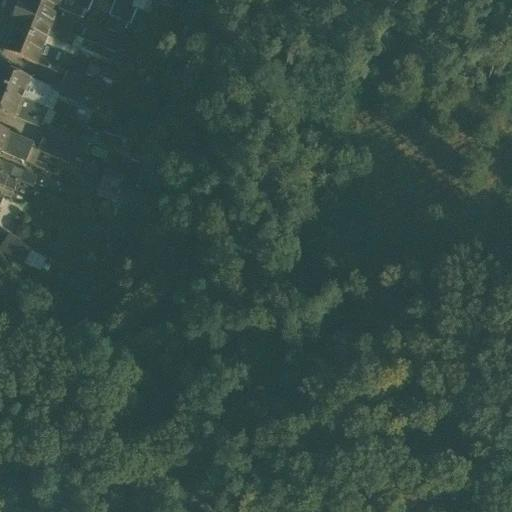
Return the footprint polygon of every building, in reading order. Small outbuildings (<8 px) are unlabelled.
[(15,14),(50,28),(54,20),(55,17),(56,14),(40,7),(42,0),(24,0),(23,6),(19,4),(15,14)] [(42,0),(40,7),(56,14),(58,10),(61,0),(42,0)] [(93,1),(89,0),(61,0),(58,10),(79,19),(83,10),(88,12),(93,1)] [(107,17),(129,26),(135,10),(130,8),(113,1),(107,17)] [(189,32),(196,16),(181,11),(175,26),(189,32)] [(14,25),(9,38),(25,44),(29,36),(45,42),(46,37),(50,28),(15,14),(11,24),(14,25)] [(55,17),(54,20),(71,27),(68,34),(75,38),(80,39),(84,29),(55,17)] [(71,27),(54,20),(50,28),(68,34),(71,27)] [(132,28),(110,20),(106,29),(128,38),(132,28)] [(68,34),(50,28),(46,37),(64,44),(68,34)] [(68,34),(64,44),(71,47),(75,38),(68,34)] [(43,46),(45,42),(29,36),(25,44),(9,38),(3,53),(36,66),(54,73),(57,74),(64,54),(43,46)] [(107,36),(102,48),(110,52),(115,53),(120,41),(107,36)] [(43,46),(64,54),(76,59),(83,41),(80,39),(75,38),(71,47),(64,44),(46,37),(45,42),(43,46)] [(103,70),(110,52),(102,48),(94,67),(100,69),(103,70)] [(0,68),(0,86),(7,89),(3,97),(20,104),(22,100),(46,110),(52,113),(59,96),(57,96),(57,95),(51,92),(52,90),(30,81),(0,68)] [(98,76),(116,83),(118,76),(103,70),(100,69),(98,76)] [(66,74),(62,85),(57,95),(57,96),(59,96),(59,97),(79,105),(80,103),(84,94),(88,83),(66,74)] [(18,109),(20,104),(3,97),(7,89),(0,86),(0,114),(14,120),(14,119),(39,129),(43,119),(18,109)] [(18,109),(43,119),(46,110),(22,100),(20,104),(18,109)] [(80,103),(79,105),(73,120),(89,127),(96,110),(80,103)] [(101,131),(115,136),(119,127),(105,121),(101,131)] [(121,126),(116,138),(141,148),(146,136),(121,126)] [(47,127),(42,139),(74,152),(79,140),(47,127)] [(0,130),(0,152),(26,163),(33,144),(0,130)] [(69,164),(74,152),(42,139),(37,151),(69,164)] [(79,140),(74,152),(83,156),(88,143),(79,140)] [(90,158),(83,156),(74,152),(69,164),(85,170),(90,158)] [(0,174),(10,178),(13,169),(0,163),(0,174)] [(110,182),(114,172),(105,168),(101,179),(110,182)] [(13,169),(10,178),(18,182),(21,172),(13,169)] [(110,182),(123,188),(127,177),(114,172),(110,182)] [(0,185),(6,188),(10,178),(0,174),(0,185)] [(137,204),(144,180),(135,177),(127,201),(137,204)] [(10,178),(6,188),(14,191),(18,182),(10,178)] [(12,195),(14,191),(6,188),(0,185),(0,195),(3,197),(4,197),(10,200),(12,195)] [(120,207),(115,221),(129,227),(134,213),(120,207)] [(102,231),(106,221),(114,223),(114,221),(103,217),(99,230),(102,231)] [(102,231),(110,234),(114,223),(106,221),(102,231)] [(0,249),(0,251),(31,269),(32,267),(37,257),(38,256),(30,252),(9,237),(7,238),(0,249)] [(37,257),(32,267),(39,271),(45,260),(37,257)] [(75,291),(84,296),(95,272),(86,268),(84,271),(73,268),(71,272),(65,287),(75,291)]
